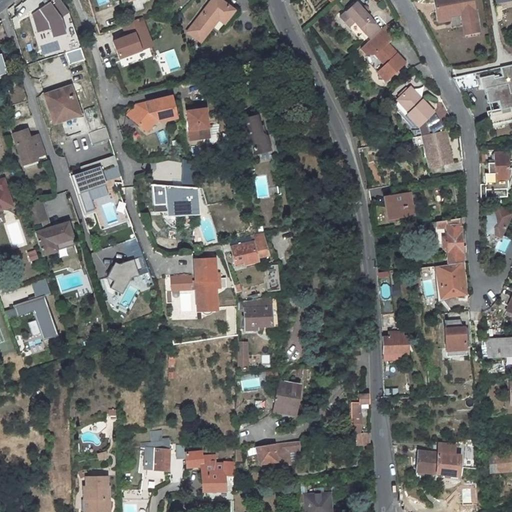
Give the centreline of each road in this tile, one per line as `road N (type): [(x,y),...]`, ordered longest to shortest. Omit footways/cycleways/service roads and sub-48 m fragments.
road 1 (residential): [(274,0),(339,135),(357,193),(390,511)]
road 2 (residential): [(402,0),(469,125),(477,276),(491,284),(511,254)]
road 3 (unknown): [(180,268),(159,269),(143,251),(74,0)]
road 4 (unknown): [(274,238),(300,303),(334,222),(360,212)]
road 5 (residential): [(58,178),(0,3)]
